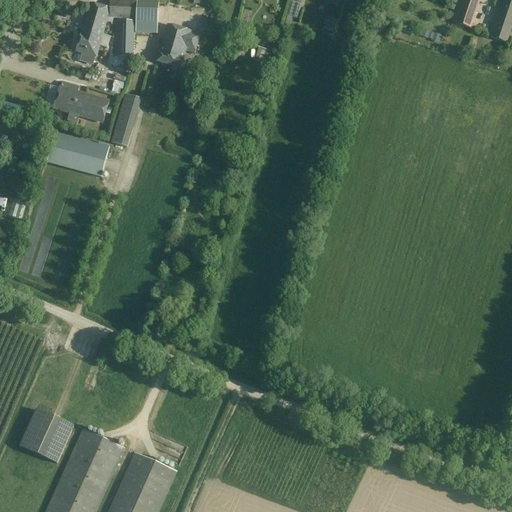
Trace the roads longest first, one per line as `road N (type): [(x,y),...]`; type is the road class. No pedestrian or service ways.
road 1 (unclassified): [(511,487),(240,388),(0,288)]
road 2 (track): [(128,153),(74,318)]
